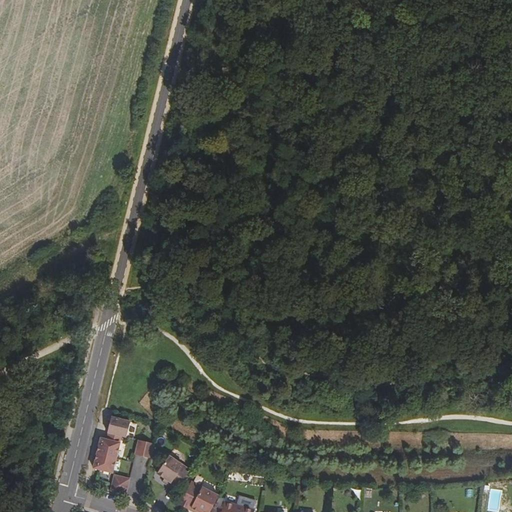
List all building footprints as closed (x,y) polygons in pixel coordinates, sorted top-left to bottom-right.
[(127,437),(130,422),(111,417),(108,432),(109,433),(121,436),(127,437)] [(116,458),(120,443),(119,443),(121,436),(109,433),(107,440),(101,438),(97,453),(116,458)] [(143,457),(147,442),(139,440),(135,455),(143,457)] [(57,442),(49,441),(46,451),(55,453),(57,442)] [(151,458),(154,444),(147,442),(143,457),(151,458)] [(112,473),(116,458),(97,453),(94,468),(112,473)] [(176,491),(190,470),(169,456),(157,473),(165,479),(170,482),(168,485),(176,491)] [(126,494),(130,479),(115,475),(111,491),(126,494)] [(194,511),(210,511),(219,496),(191,482),(180,504),(188,509),(189,506),(194,509),(193,511),(194,511)] [(254,511),(255,510),(225,502),(221,511),(254,511)]
